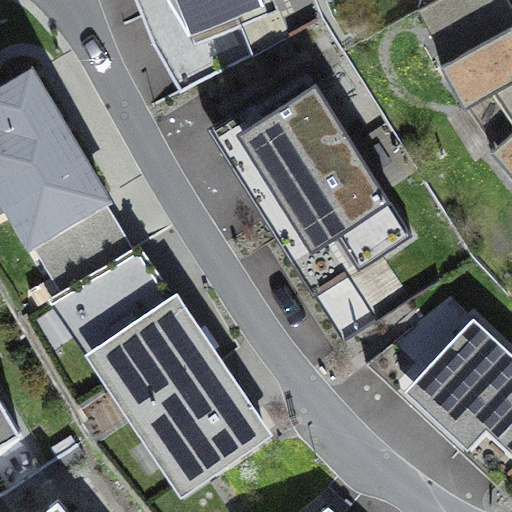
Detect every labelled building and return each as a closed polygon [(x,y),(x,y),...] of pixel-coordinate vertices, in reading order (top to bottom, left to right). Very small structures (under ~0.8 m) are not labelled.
[(170,0),(193,59),(273,29),(261,0),(170,0)] [(511,188),(511,10),(506,0),(439,0),(412,16),(511,188)] [(103,200),(28,65),(0,80),(0,176),(34,237),(103,200)] [(400,223),(301,73),(224,123),(322,274),(400,223)] [(266,431),(139,243),(62,295),(188,483),(266,431)] [(511,357),(452,307),(404,364),(511,454),(511,357)] [(102,511),(83,485),(43,511),(102,511)] [(340,511),(306,485),(284,511),(340,511)]
